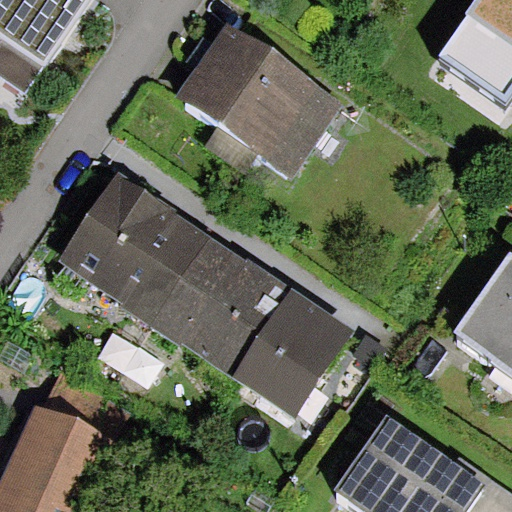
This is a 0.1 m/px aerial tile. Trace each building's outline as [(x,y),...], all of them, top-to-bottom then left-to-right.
[(0,0),(0,91),(30,113),(102,10),(87,0),(0,0)] [(511,0),(477,0),(441,55),(506,109),(511,100),(511,0)] [(221,47),(182,110),(292,178),(331,116),(221,47)] [(116,195),(65,275),(294,421),(345,341),(116,195)] [(511,281),(466,349),(511,379),(511,281)] [(38,428),(3,511),(84,511),(107,457),(38,428)] [(388,435),(345,500),(363,511),(465,511),(478,494),(388,435)]
